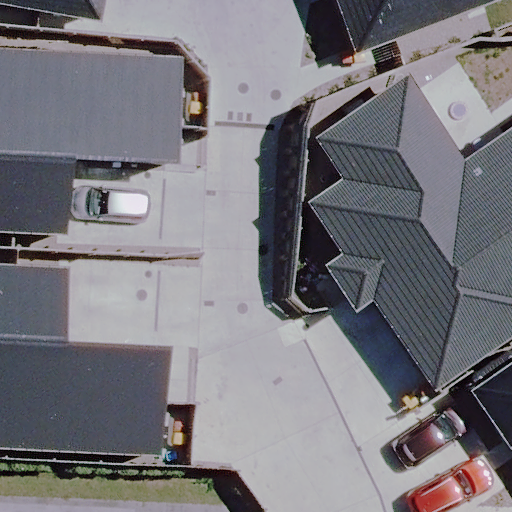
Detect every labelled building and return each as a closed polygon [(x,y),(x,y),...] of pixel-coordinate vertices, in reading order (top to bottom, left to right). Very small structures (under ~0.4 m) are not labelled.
[(330,0),(351,52),(487,0),(0,0),(0,4),(86,20),(90,0),(330,0)] [(162,161),(166,61),(0,53),(0,236),(58,240),(61,157),(162,161)] [(393,79),(301,144),(330,185),(297,208),(332,257),(315,269),(345,311),(364,298),(423,382),(511,320),(511,126),(455,167),(393,79)] [(0,451),(151,458),(156,352),(50,347),(53,271),(0,268),(0,451)] [(511,357),(463,392),(500,446),(511,438),(511,439),(511,357)]
